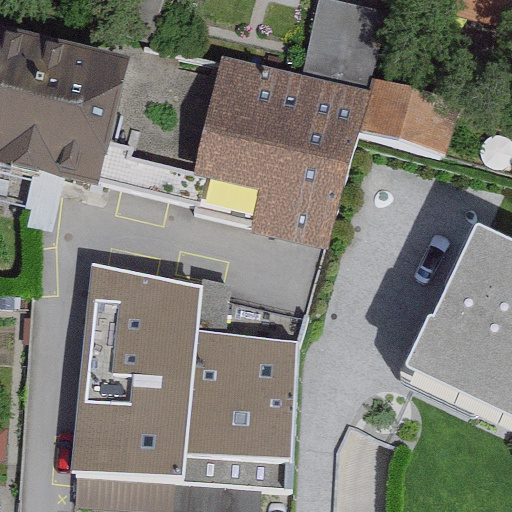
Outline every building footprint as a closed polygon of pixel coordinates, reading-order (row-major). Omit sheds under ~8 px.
[(317,14),(300,76),(361,93),(376,31),(317,14)] [(122,80),(0,52),(0,183),(94,204),(122,80)] [(252,244),(320,257),(367,104),(218,72),(192,184),(258,203),(252,244)] [(379,99),(369,133),(443,156),(452,123),(379,99)] [(511,252),(476,236),(414,369),(511,414),(511,252)] [(198,306),(90,279),(73,486),(183,496),(186,466),(283,474),(292,362),(196,349),(198,306)]
